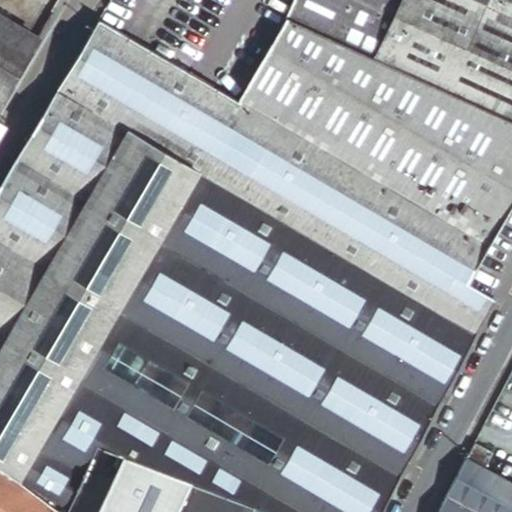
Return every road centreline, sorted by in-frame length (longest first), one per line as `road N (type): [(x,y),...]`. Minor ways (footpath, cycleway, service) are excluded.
road 1 (tertiary): [(511,320),(410,511)]
road 2 (residential): [(0,141),(83,0)]
